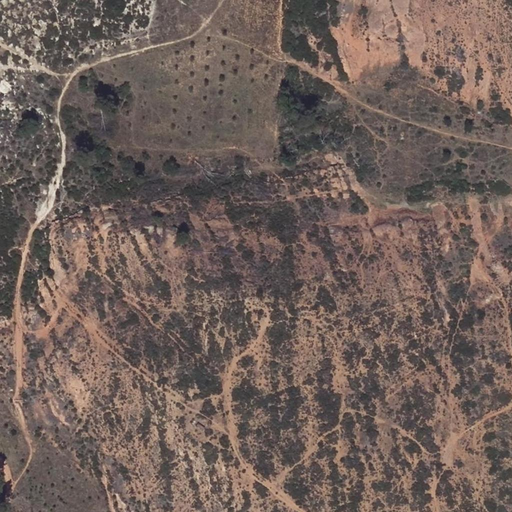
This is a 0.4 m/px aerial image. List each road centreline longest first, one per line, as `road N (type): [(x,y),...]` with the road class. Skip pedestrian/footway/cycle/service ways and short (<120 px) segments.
road 1 (track): [(218,0),(194,26),(86,64),(64,80),(54,118),(59,168),(15,278),(16,338)]
road 2 (track): [(309,511),(255,475),(231,442),(224,366),(261,336),(266,312)]
road 3 (track): [(2,511),(32,450),(15,399),(16,338)]
